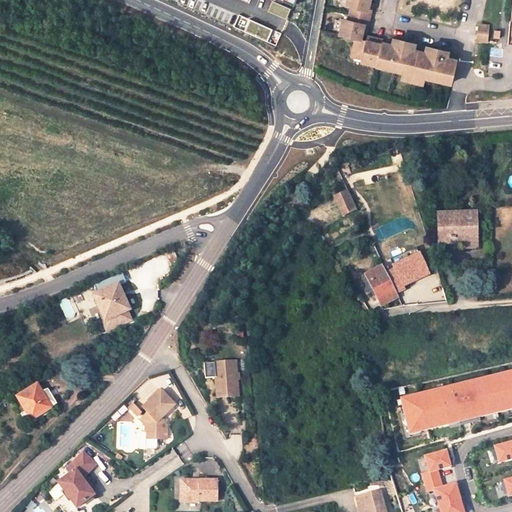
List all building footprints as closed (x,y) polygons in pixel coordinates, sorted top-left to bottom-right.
[(273,0),(295,9),(298,0),(273,0)] [(346,0),(346,4),(351,6),(349,14),(347,19),(342,18),(338,34),(354,37),(350,54),(358,56),(357,60),(357,63),(370,66),(371,62),(383,65),(382,69),(401,73),(421,79),(421,77),(431,79),(435,80),(436,75),(448,78),(453,58),(443,56),(441,55),(439,59),(432,58),(434,51),(428,49),(427,52),(421,50),(412,48),(405,47),(406,44),(400,43),(399,50),(392,49),(394,43),(387,41),(379,40),(380,37),(373,35),(372,41),(365,40),(357,38),(360,29),(361,22),(366,23),(369,10),(364,9),(366,2),(366,0),(346,0)] [(273,28),(250,17),(245,29),(268,39),(273,28)] [(477,27),(476,35),(485,36),(486,29),(477,27)] [(405,47),(412,48),(413,41),(388,35),(387,41),(394,43),(392,49),(399,50),(400,43),(406,44),(405,47)] [(485,36),(476,35),(475,43),(485,44),(485,36)] [(441,55),(443,56),(445,49),(422,43),(421,50),(427,52),(428,49),(434,51),(432,58),(439,59),(441,55)] [(401,73),(399,79),(408,81),(420,84),(421,79),(401,73)] [(329,196),(340,217),(355,210),(344,188),(329,196)] [(475,213),(437,214),(438,237),(449,237),(449,239),(454,239),(454,235),(462,235),(462,243),(462,248),(476,247),(475,213)] [(449,237),(438,237),(438,244),(462,243),(462,235),(454,235),(454,239),(449,239),(449,237)] [(375,292),(382,305),(398,297),(381,266),(365,275),(366,276),(360,279),(369,295),(375,292)] [(94,286),(98,293),(118,284),(118,285),(127,281),(123,273),(94,286)] [(98,293),(94,295),(105,320),(127,311),(129,310),(118,285),(118,284),(98,293)] [(131,320),(127,311),(105,320),(103,321),(107,331),(131,320)] [(221,364),(221,379),(222,399),(244,398),(243,363),(221,364)] [(202,364),(203,378),(212,377),(211,364),(202,364)] [(511,370),(393,400),(402,437),(511,409),(511,370)] [(52,408),(42,393),(37,384),(16,397),(31,421),(52,408)] [(42,393),(52,408),(56,405),(47,390),(42,393)] [(166,410),(154,395),(136,410),(140,416),(133,422),(139,429),(138,436),(147,437),(146,443),(156,444),(158,430),(154,429),(154,425),(152,423),(166,410)] [(147,437),(138,436),(136,448),(146,450),(146,443),(147,437)] [(511,441),(489,447),(494,465),(511,460),(511,441)] [(447,468),(443,451),(419,457),(424,474),(436,471),(447,468)] [(65,507),(64,509),(64,510),(65,511),(81,511),(87,508),(81,499),(78,495),(77,493),(90,479),(78,467),(63,482),(66,485),(54,494),(59,502),(61,503),(63,504),(64,505),(65,507)] [(424,474),(419,475),(423,492),(428,490),(440,487),(436,471),(424,474)] [(511,477),(498,481),(504,500),(511,497),(511,477)] [(178,481),(178,502),(214,500),(213,479),(198,480),(198,481),(193,482),(193,480),(178,481)] [(440,487),(428,490),(434,511),(460,511),(452,484),(440,487)] [(383,508),(387,507),(383,492),(378,493),(383,508)] [(383,508),(378,493),(359,499),(362,511),(388,511),(387,507),(383,508)] [(63,504),(61,503),(59,502),(56,505),(60,511),(64,510),(64,509),(65,507),(64,505),(63,504)]
